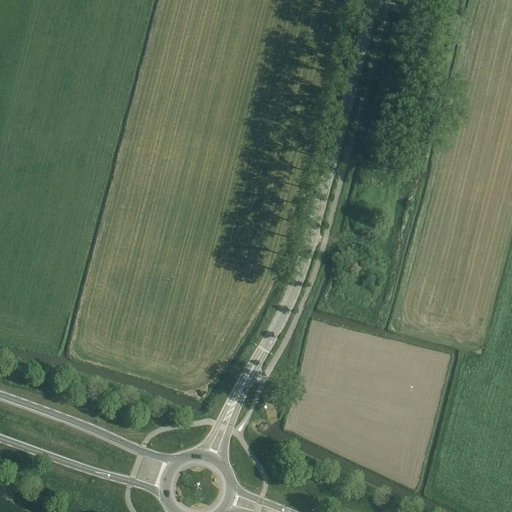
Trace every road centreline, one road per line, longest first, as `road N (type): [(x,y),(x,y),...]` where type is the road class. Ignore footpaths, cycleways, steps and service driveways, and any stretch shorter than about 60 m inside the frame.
road 1 (tertiary): [(232,406),(304,261),(379,0)]
road 2 (primary): [(178,460),(0,397)]
road 3 (primary): [(0,438),(165,496)]
